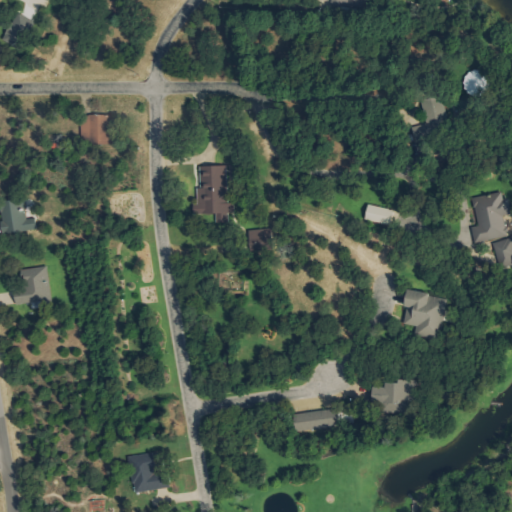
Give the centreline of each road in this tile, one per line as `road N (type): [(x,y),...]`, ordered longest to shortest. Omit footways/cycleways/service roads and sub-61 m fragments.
road 1 (residential): [(205,511),(151,155),(156,62),(192,0)]
road 2 (residential): [(326,97),(233,86),(0,89)]
road 3 (residential): [(189,409),(304,391),(333,371)]
